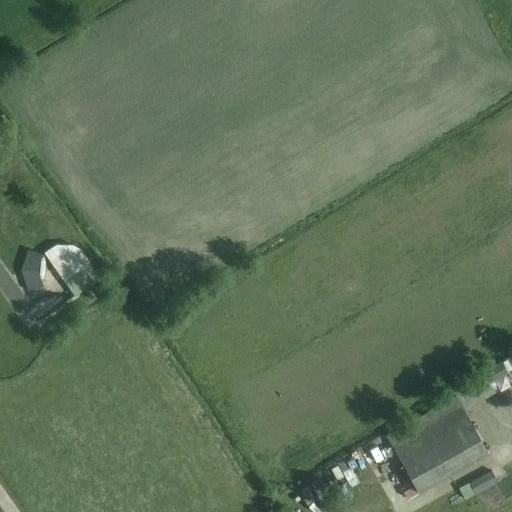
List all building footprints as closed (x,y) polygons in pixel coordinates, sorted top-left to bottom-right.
[(28,250),(27,250),(21,270),(27,290),(42,285),(37,270),(41,254),(28,250)] [(97,278),(89,263),(65,280),(74,295),(83,288),(97,278)] [(83,288),(93,300),(106,290),(97,278),(83,288)] [(489,453),(456,396),(386,435),(418,492),(489,453)] [(497,482),(492,471),(470,483),(476,493),(497,482)]
